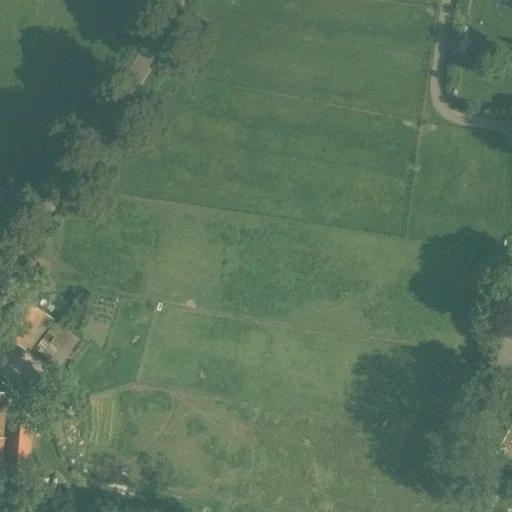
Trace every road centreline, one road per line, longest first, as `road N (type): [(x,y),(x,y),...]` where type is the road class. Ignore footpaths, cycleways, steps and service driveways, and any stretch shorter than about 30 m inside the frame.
road 1 (tertiary): [(0,270),(66,178),(170,0)]
road 2 (unclassified): [(445,0),(437,102),(451,117),(511,128)]
